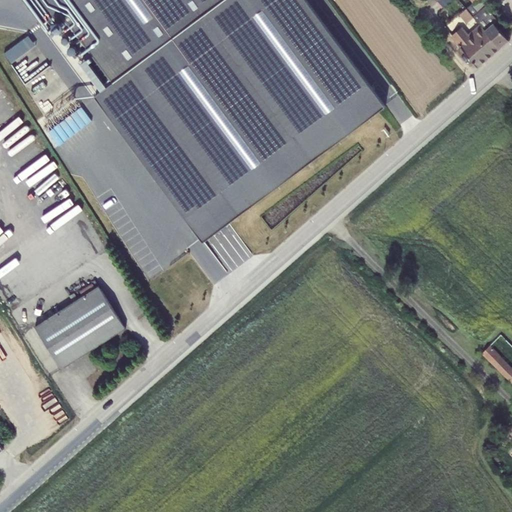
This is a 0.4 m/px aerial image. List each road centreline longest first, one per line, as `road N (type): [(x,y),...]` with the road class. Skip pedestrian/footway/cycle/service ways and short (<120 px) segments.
road 1 (tertiary): [(0,501),(511,51)]
road 2 (unknown): [(0,24),(42,35),(234,294)]
road 3 (unknown): [(422,129),(325,0)]
